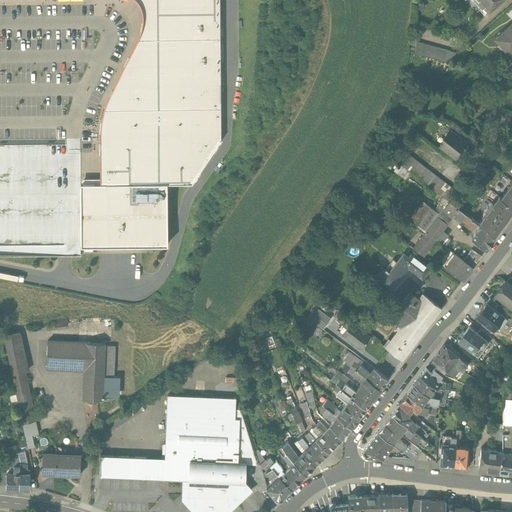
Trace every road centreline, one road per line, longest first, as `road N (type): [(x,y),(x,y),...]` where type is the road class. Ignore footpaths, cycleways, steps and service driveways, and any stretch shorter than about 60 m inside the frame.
road 1 (residential): [(511,236),(353,445),(349,471)]
road 2 (residential): [(349,471),(511,486)]
